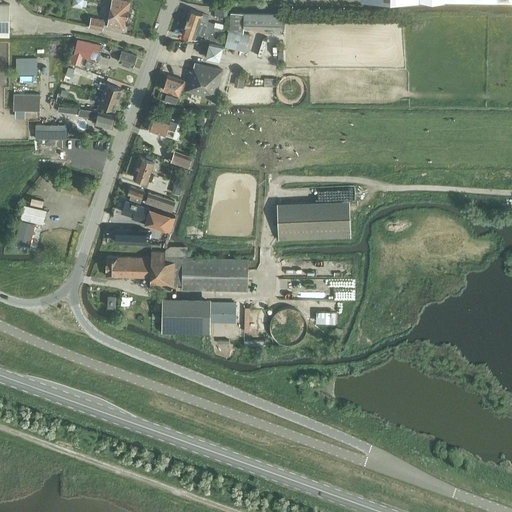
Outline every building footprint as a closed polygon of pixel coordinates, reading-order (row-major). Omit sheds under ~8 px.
[(111,0),(107,24),(124,27),(125,19),(127,19),(130,1),(126,0),(111,0)] [(0,31),(10,31),(10,4),(0,3),(0,31)] [(215,15),(227,16),(228,10),(228,9),(215,8),(215,9),(215,15)] [(190,9),(186,22),(205,28),(205,27),(212,30),(214,26),(223,28),(224,26),(215,23),(207,21),(209,16),(190,9)] [(231,10),(230,30),(228,30),(224,46),(246,52),(250,35),(243,34),(244,27),(280,28),(281,14),(242,13),(242,11),(231,10)] [(89,26),(103,29),(105,20),(94,17),(91,19),(89,26)] [(205,28),(186,22),(182,34),(194,38),(197,31),(203,33),(209,36),(211,41),(219,42),(221,36),(223,28),(214,26),(212,30),(205,27),(205,28)] [(77,39),(74,54),(90,58),(92,50),(99,52),(100,44),(77,39)] [(206,56),(219,59),(223,46),(209,42),(206,56)] [(118,61),(133,66),(137,55),(122,50),(114,47),(112,51),(121,53),(118,61)] [(100,64),(108,67),(110,68),(115,54),(104,50),(100,64)] [(16,57),(17,75),(38,74),(37,57),(16,57)] [(185,90),(184,91),(191,92),(190,96),(194,97),(195,93),(216,98),(223,69),(194,63),(192,71),(189,70),(187,81),(185,90)] [(65,75),(72,77),(74,69),(68,67),(65,75)] [(235,86),(237,86),(243,87),(246,75),(237,73),(235,86)] [(168,74),(163,89),(179,95),(181,89),(185,90),(187,81),(168,74)] [(265,76),(264,84),(276,85),(277,78),(265,76)] [(102,93),(119,99),(123,89),(106,83),(102,93)] [(69,87),(62,85),(59,95),(66,97),(69,87)] [(14,110),(41,111),(41,94),(15,93),(14,110)] [(102,93),(99,103),(115,109),(119,99),(102,93)] [(58,111),(78,113),(78,115),(96,117),(95,123),(112,128),(115,115),(98,111),(79,108),(69,106),(69,107),(58,106),(58,111)] [(150,129),(165,135),(167,128),(179,132),(181,128),(176,126),(178,122),(155,114),(150,129)] [(199,117),(197,124),(203,126),(205,119),(199,117)] [(68,135),(78,135),(79,123),(69,123),(68,135)] [(36,139),(67,139),(67,124),(36,124),(36,139)] [(194,157),(174,150),(171,161),(191,168),(194,157)] [(134,175),(133,177),(147,182),(155,158),(146,154),(144,157),(141,156),(134,175)] [(176,180),(173,192),(181,194),(184,182),(176,180)] [(144,190),(130,185),(128,194),(131,195),(130,198),(139,202),(140,198),(141,199),(144,190)] [(175,201),(149,192),(146,201),(162,207),(161,208),(166,210),(166,208),(171,210),(175,201)] [(29,203),(41,207),(43,200),(31,196),(29,203)] [(278,239),(350,237),(349,198),(277,201),(278,239)] [(175,215),(126,199),(122,211),(133,215),(132,217),(171,230),(175,215)] [(21,217),(43,223),(46,210),(24,204),(21,217)] [(39,224),(25,220),(19,244),(33,248),(39,224)] [(147,230),(116,228),(116,241),(146,243),(147,230)] [(106,275),(151,277),(151,286),(174,287),(174,284),(182,285),(182,289),(248,291),(249,260),(183,258),(183,256),(188,256),(188,247),(172,247),(172,251),(152,251),(151,257),(107,256),(106,275)] [(354,278),(278,277),(278,297),(354,298),(354,278)] [(162,295),(162,330),(209,331),(210,296),(162,295)] [(236,302),(211,302),(211,321),(236,321),(236,302)] [(307,325),(306,321),(305,317),(303,315),(301,312),(298,309),(295,308),(291,307),(288,306),(286,307),(282,308),(279,309),(276,311),(273,314),(272,317),(270,320),(270,324),(270,327),(271,331),(272,334),(274,337),(277,340),(280,342),(284,343),(287,343),(291,343),(294,343),(297,341),(300,339),(303,336),(305,333),(306,329),(307,325)] [(316,321),(338,322),(338,310),(317,309),(316,321)]
